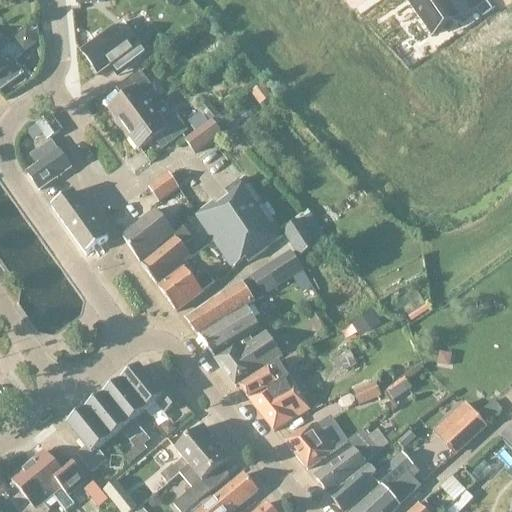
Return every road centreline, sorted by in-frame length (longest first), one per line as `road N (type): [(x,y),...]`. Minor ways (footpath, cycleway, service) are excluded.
road 1 (unclassified): [(306,511),(173,351),(155,340),(116,341)]
road 2 (residential): [(218,198),(181,162),(135,187),(96,196),(72,117),(52,89)]
road 3 (unclassified): [(116,341),(112,323),(0,154)]
